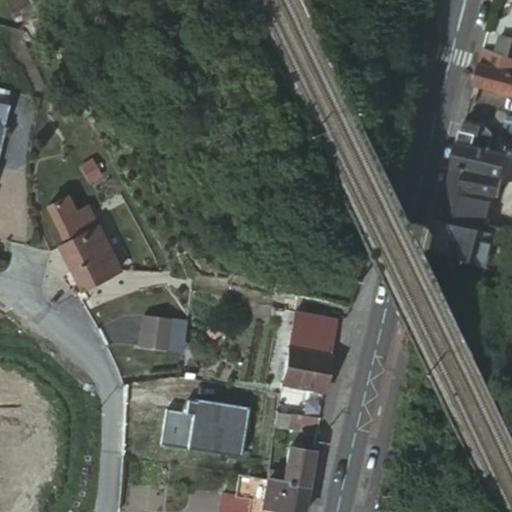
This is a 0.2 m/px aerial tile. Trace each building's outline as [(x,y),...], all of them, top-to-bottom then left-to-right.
[(482,49),(505,58),(511,42),(486,33),(482,49)] [(511,60),(505,58),(482,49),(471,86),(511,97),(511,60)] [(480,126),(461,121),(454,144),(485,153),(491,137),(480,126)] [(485,153),(454,144),(449,168),(498,178),(503,158),(485,153)] [(511,180),(511,152),(505,150),(503,158),(498,178),(511,180)] [(88,187),(94,184),(85,164),(79,167),(88,187)] [(449,168),(444,188),(491,197),(493,197),(498,178),(449,168)] [(96,206),(112,199),(106,186),(90,193),(96,206)] [(444,188),(440,204),(488,215),(488,212),(491,197),(444,188)] [(115,274),(114,272),(93,231),(82,210),(74,214),(66,198),(44,209),(63,246),(58,248),(79,292),(115,274)] [(440,204),(435,224),(484,235),(488,215),(440,204)] [(484,235),(500,239),(511,240),(511,218),(488,212),(488,215),(484,235)] [(435,224),(427,259),(490,281),(500,239),(484,235),(435,224)] [(327,326),(328,316),(307,312),(305,323),(327,326)] [(172,346),(176,320),(148,316),(144,342),(172,346)] [(324,341),(326,330),(305,326),(303,338),(324,341)] [(327,391),(333,357),(290,349),(283,384),(311,389),(327,391)] [(179,399),(182,384),(156,379),(154,394),(179,399)] [(322,418),(327,391),(311,389),(306,415),(322,418)] [(297,414),(279,411),(276,426),(295,429),(297,414)] [(320,433),(322,418),(306,415),(297,414),(295,429),(320,433)] [(291,447),(285,481),(311,485),(316,452),(291,447)] [(285,481),(269,479),(265,509),(281,511),(305,511),(311,485),(285,481)] [(231,503),(229,511),(258,511),(259,506),(231,503)]
